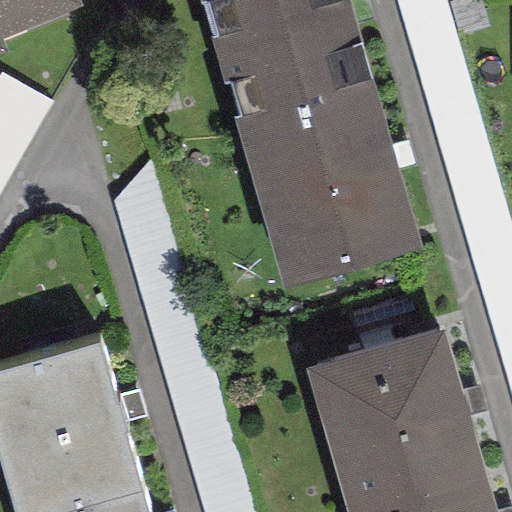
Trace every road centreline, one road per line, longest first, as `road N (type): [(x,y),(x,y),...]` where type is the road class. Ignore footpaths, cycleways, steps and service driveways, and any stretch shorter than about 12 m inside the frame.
road 1 (unknown): [(382,0),(511,445)]
road 2 (unknown): [(46,149),(83,179),(129,286),(195,511)]
road 3 (unknown): [(46,149),(143,0)]
